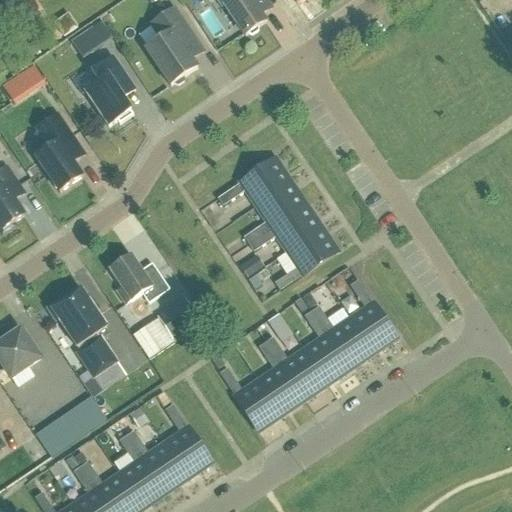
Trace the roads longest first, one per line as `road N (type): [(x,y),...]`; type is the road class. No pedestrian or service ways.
road 1 (unclassified): [(0,292),(128,205),(169,144),(304,59)]
road 2 (residential): [(484,330),(304,59)]
road 3 (residential): [(215,511),(484,330)]
